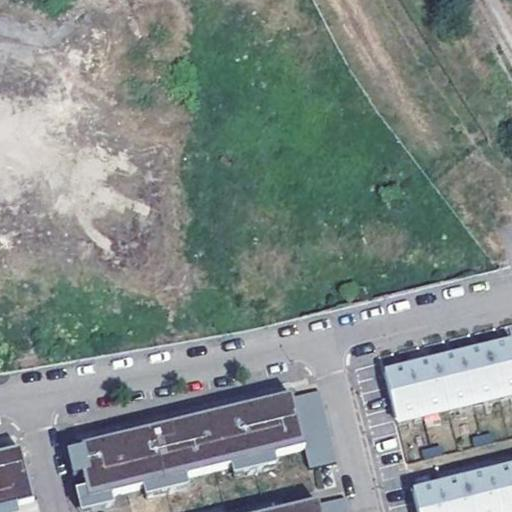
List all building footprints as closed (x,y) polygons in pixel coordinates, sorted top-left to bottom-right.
[(391,420),(511,390),(511,350),(510,341),(379,374),(391,420)] [(145,432),(76,449),(82,470),(76,472),(77,477),(81,493),(85,505),(107,499),(140,490),(182,480),(228,469),(270,457),(300,450),(305,470),(333,463),(315,392),(288,399),(287,397),(254,405),(258,421),(237,425),(234,410),(166,427),(170,442),(149,447),(145,432)] [(244,408),(234,410),(237,425),(258,421),(254,405),(244,408)] [(155,429),(145,432),(149,447),(170,442),(166,427),(155,429)] [(76,472),(82,470),(76,449),(71,450),(63,452),(70,479),(77,477),(76,472)] [(0,511),(39,511),(37,500),(30,501),(18,450),(0,454),(0,511)] [(270,457),(228,469),(230,478),(273,468),(270,457)] [(416,511),(511,511),(511,469),(506,471),(479,477),(454,484),(428,490),(412,494),(416,511)] [(182,480),(140,490),(143,501),(185,490),(182,480)] [(81,493),(71,495),(74,511),(98,511),(110,509),(107,499),(85,505),(81,493)] [(345,511),(342,498),(315,506),(314,503),(281,511),(345,511)]
